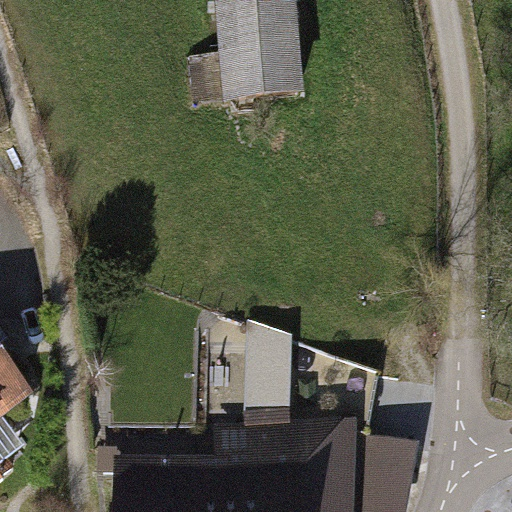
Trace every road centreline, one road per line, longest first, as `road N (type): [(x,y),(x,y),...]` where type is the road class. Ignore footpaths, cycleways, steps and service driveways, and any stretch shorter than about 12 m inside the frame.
road 1 (track): [(0,47),(64,290),(84,511)]
road 2 (track): [(455,460),(462,122),(441,0)]
